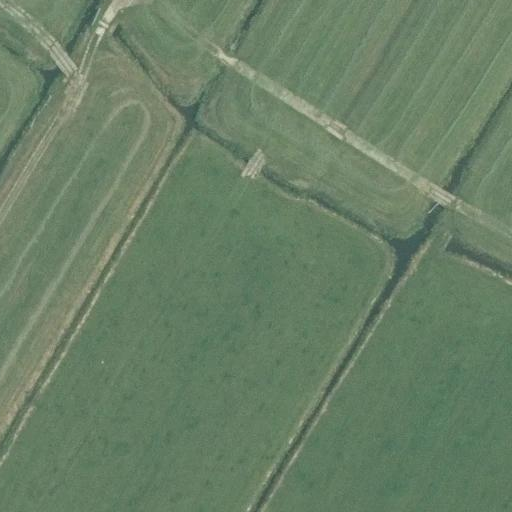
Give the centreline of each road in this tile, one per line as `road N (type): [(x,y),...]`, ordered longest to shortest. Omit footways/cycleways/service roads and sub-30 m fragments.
road 1 (track): [(148,0),(233,66),(511,236)]
road 2 (track): [(0,229),(80,95),(76,80),(112,9),(142,0)]
